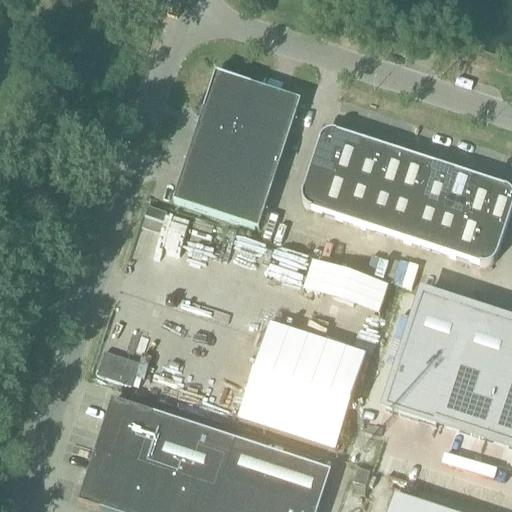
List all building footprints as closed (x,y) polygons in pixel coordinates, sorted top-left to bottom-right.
[(173,205),(258,232),(301,104),(216,77),(173,205)] [(319,145),(311,171),(351,184),(364,145),(337,136),(335,136),(333,136),(330,136),(328,136),(326,137),(324,138),(323,140),(321,141),(320,143),(319,145)] [(351,184),(374,191),(387,153),(364,145),(351,184)] [(387,153),(374,191),(397,199),(410,160),(387,153)] [(410,160),(397,199),(420,206),(432,168),(410,160)] [(432,168),(420,206),(442,214),(455,175),(432,168)] [(310,213),(312,214),(339,223),(351,184),(311,171),(303,196),(302,198),(302,201),(302,203),(303,205),(304,207),(305,209),(306,210),(308,212),(310,213)] [(455,175),(442,214),(466,222),(478,183),(455,175)] [(507,192),(478,183),(466,222),(506,235),(511,214),(511,196),(510,194),(509,193),(507,192)] [(374,191),(351,184),(339,223),(361,230),(374,191)] [(361,230),(384,238),(397,199),(374,191),(361,230)] [(420,206),(397,199),(384,238),(407,245),(420,206)] [(442,214),(420,206),(407,245),(430,252),(442,214)] [(466,222),(442,214),(430,252),(453,260),(466,222)] [(506,235),(466,222),(453,260),(480,269),(482,269),(484,269),(486,269),(488,269),(490,268),(492,267),(494,265),(495,264),(497,262),(497,260),(506,235)] [(473,315),(423,298),(385,413),(436,430),(437,426),(473,315)] [(511,327),(473,315),(437,426),(486,442),(511,362),(511,327)] [(251,384),(239,424),(336,455),(367,359),(270,328),(257,367),(259,368),(253,385),(251,384)] [(139,367),(104,355),(97,379),(144,395),(147,385),(135,381),(139,367)] [(511,362),(486,442),(511,450),(511,362)] [(96,455),(220,496),(223,485),(224,485),(237,445),(113,404),(96,455)] [(214,511),(220,496),(96,455),(79,506),(95,511),(214,511)] [(369,477),(357,473),(353,486),(365,490),(369,477)] [(223,485),(220,496),(214,511),(249,511),(255,495),(224,485),(223,485)] [(255,495),(249,511),(283,511),(286,505),(255,495)] [(428,511),(395,501),(391,511),(428,511)]
